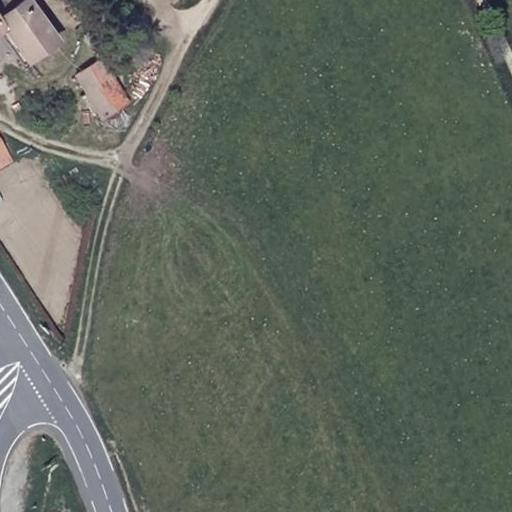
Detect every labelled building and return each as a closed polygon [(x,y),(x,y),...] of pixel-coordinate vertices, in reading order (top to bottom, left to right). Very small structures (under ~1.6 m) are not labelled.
[(25,0),(20,3),(55,58),(67,50),(42,4),(32,11),(25,0)] [(36,69),(55,58),(20,3),(3,14),(0,10),(0,46),(13,32),(36,69)] [(93,100),(120,85),(113,71),(85,85),(93,100)] [(136,115),(120,85),(93,100),(110,130),(136,115)] [(0,155),(0,194),(41,170),(22,141),(0,155)]
